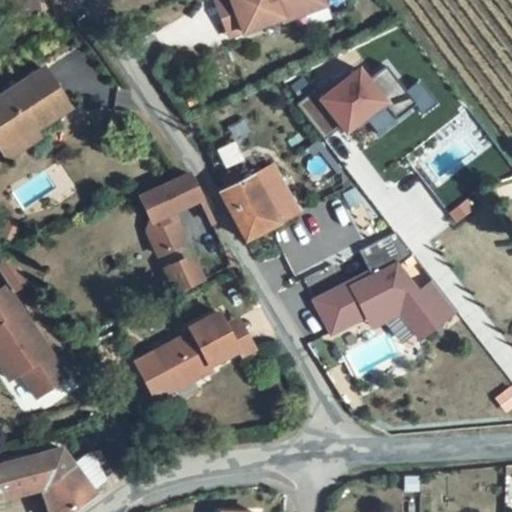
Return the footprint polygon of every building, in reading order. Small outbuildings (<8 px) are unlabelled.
[(272,13),(233,28),(249,67),(286,52),(287,55),(306,48),(302,38),(325,28),(314,0),(305,0),(285,8),(286,11),(273,16),(272,13)] [(314,94),(296,108),(324,143),(342,130),(345,135),(354,128),(364,120),(368,124),(386,109),(396,122),(416,106),(386,68),(367,83),(358,72),(321,102),(314,94)] [(44,100),(0,128),(0,170),(28,152),(33,160),(67,135),(44,100)] [(386,109),(368,124),(379,138),(398,123),(396,122),(386,109)] [(364,120),(354,128),(358,132),(368,124),(364,120)] [(220,189),(214,193),(242,241),(293,213),(266,167),(239,182),(234,174),(217,184),(220,189)] [(181,180),(112,209),(125,233),(134,228),(172,293),(201,280),(179,240),(207,225),(181,180)] [(478,204),(485,198),(480,191),(472,197),(478,204)] [(397,235),(373,247),(434,324),(438,321),(442,325),(458,312),(397,235)] [(373,247),(360,253),(373,279),(361,285),(359,281),(316,303),(334,336),(368,318),(370,322),(392,310),(391,309),(394,306),(419,336),(434,324),(373,247)] [(17,284),(4,293),(22,320),(35,311),(17,284)] [(188,333),(153,356),(174,390),(236,349),(214,311),(186,329),(188,333)] [(68,404),(2,317),(0,318),(0,395),(12,411),(22,403),(40,426),(68,404)] [(0,461),(0,499),(33,491),(37,511),(54,511),(81,491),(78,487),(88,475),(76,448),(61,463),(51,448),(0,461)]
